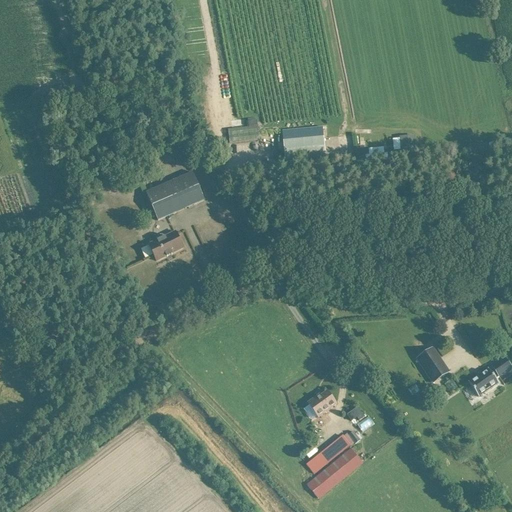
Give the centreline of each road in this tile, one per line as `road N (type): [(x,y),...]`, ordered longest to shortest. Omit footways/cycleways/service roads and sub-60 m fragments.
road 1 (unclassified): [(0,482),(142,337),(251,282),(313,274),(467,296),(511,286)]
road 2 (unknown): [(175,0),(198,99),(268,278)]
